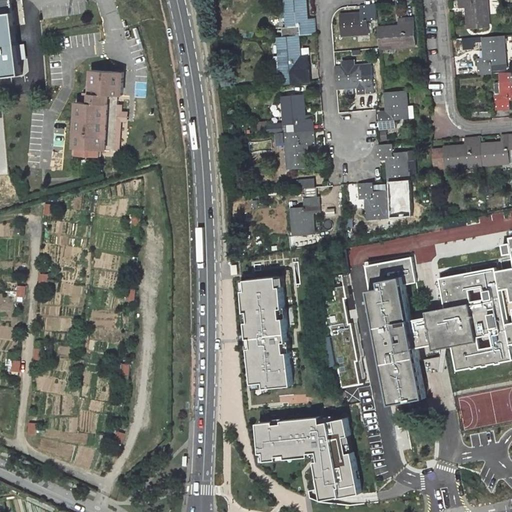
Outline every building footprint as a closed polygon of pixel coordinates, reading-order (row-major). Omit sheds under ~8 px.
[(0,0),(0,17),(16,15),(14,0),(0,0)] [(284,0),(287,29),(283,30),(284,36),(299,35),(315,34),(314,17),(306,18),(304,0),(284,0)] [(467,30),(487,28),(483,0),(455,0),(457,9),(465,8),(467,30)] [(341,32),(368,30),(368,19),(376,19),(375,4),(358,5),(359,12),(339,14),(341,32)] [(415,43),(413,16),(397,18),(398,25),(376,27),(378,47),(415,43)] [(282,72),(309,70),(307,55),(300,55),(299,35),(284,36),(279,36),(282,72)] [(495,64),(493,37),(473,39),(474,58),(467,59),(468,77),(483,76),(483,66),(495,64)] [(363,77),(362,65),(334,67),(336,86),(357,84),(357,91),(372,90),(371,77),(363,77)] [(78,102),(74,155),(82,155),(101,157),(102,150),(116,151),(119,121),(119,113),(120,105),(119,105),(119,100),(114,100),(114,96),(120,96),(124,97),(126,74),(107,72),(92,71),(90,93),(85,93),(84,102),(78,102)] [(511,73),(499,74),(500,86),(495,87),(494,92),(497,92),(497,96),(493,96),(495,114),(510,112),(510,101),(511,101),(511,73)] [(394,117),(406,116),(404,90),(385,92),(387,111),(378,112),(378,123),(379,129),(394,129),(394,117)] [(284,95),(286,123),(300,123),(300,131),(315,130),(314,115),(306,115),(304,94),(284,95)] [(128,114),(119,113),(119,121),(127,121),(128,118),(128,114)] [(287,132),(290,169),(310,168),(309,146),(316,145),(315,130),(300,131),(287,132)] [(498,143),(477,145),(479,166),(507,164),(506,150),(511,149),(511,135),(497,137),(498,143)] [(462,147),(430,150),(431,170),(479,166),(477,145),(476,138),(461,140),(462,147)] [(394,144),(377,146),(378,161),(387,160),(388,182),(408,180),(407,168),(406,152),(394,153),(394,144)] [(317,179),(301,180),(301,187),(305,187),(317,186),(317,179)] [(366,219),(388,217),(385,191),(372,192),(372,183),(362,183),(355,184),(357,199),(365,198),(366,219)] [(305,187),(306,197),(321,196),(320,186),(317,186),(305,187)] [(315,232),(313,212),(323,211),(321,196),(306,197),(305,197),(306,206),(293,207),(295,234),(315,232)] [(494,273),(439,284),(446,312),(447,318),(428,322),(411,325),(404,291),(418,288),(412,263),(367,271),(394,409),(427,402),(417,354),(433,350),(452,346),(453,351),(458,376),(511,364),(511,357),(510,350),(511,350),(511,242),(510,243),(511,254),(511,271),(494,276),(494,273)] [(290,276),(250,280),(260,383),(272,382),(273,388),(301,385),(290,276)] [(335,329),(346,389),(362,386),(358,361),(360,361),(353,324),(351,325),(346,299),(348,298),(345,287),(337,288),(340,300),(330,301),(332,315),(328,316),(330,330),(335,329)] [(446,312),(426,316),(428,322),(447,318),(446,312)] [(433,350),(434,356),(453,351),(452,346),(433,350)] [(330,416),(265,423),(269,461),(325,456),(333,499),(353,495),(339,422),(331,423),(330,416)] [(354,418),(339,422),(353,495),(369,494),(354,418)]
